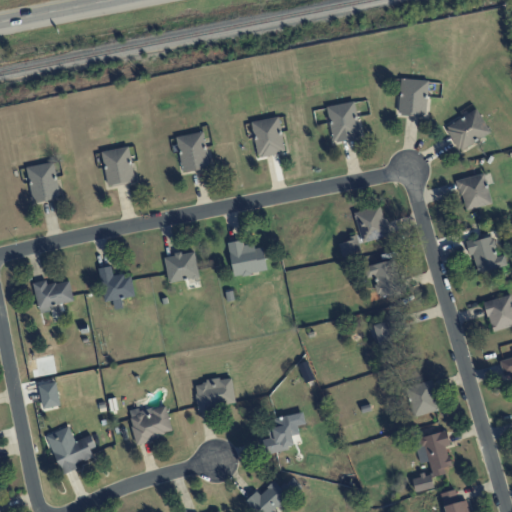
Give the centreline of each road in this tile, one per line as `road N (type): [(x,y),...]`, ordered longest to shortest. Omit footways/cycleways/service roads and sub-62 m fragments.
road 1 (residential): [(0,254),(406,170),(503,511)]
road 2 (residential): [(0,321),(40,511)]
road 3 (residential): [(75,511),(218,462)]
